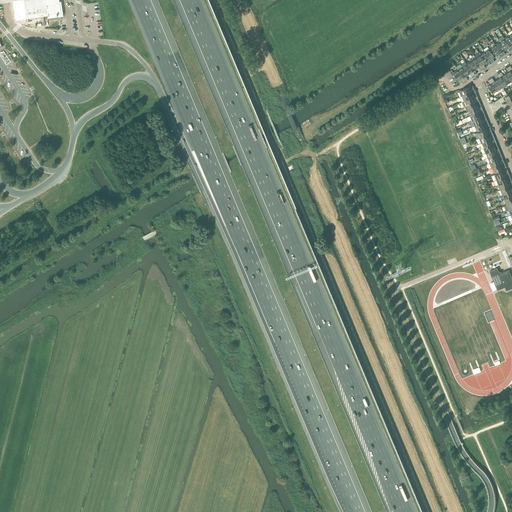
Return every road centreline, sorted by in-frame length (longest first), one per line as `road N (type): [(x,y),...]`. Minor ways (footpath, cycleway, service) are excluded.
road 1 (motorway): [(403,511),(189,0)]
road 2 (motorway): [(246,251),(355,511)]
road 3 (motorway): [(141,0),(246,251)]
road 4 (motorway): [(156,81),(246,251)]
